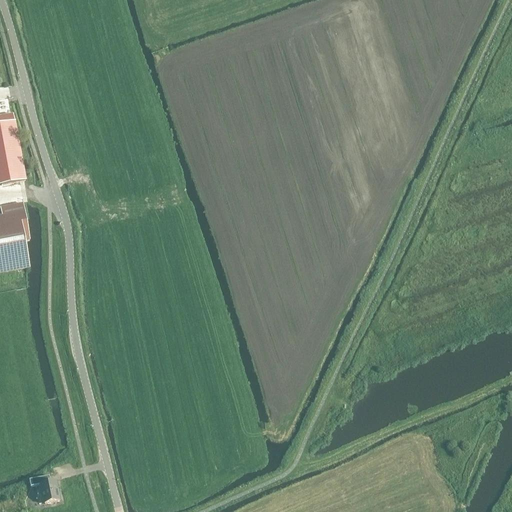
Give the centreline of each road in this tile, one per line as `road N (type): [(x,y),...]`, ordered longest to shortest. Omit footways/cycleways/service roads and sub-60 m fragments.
road 1 (tertiary): [(118,511),(75,343),(65,219),(0,0)]
road 2 (track): [(301,447),(360,370),(468,130),(511,54)]
road 3 (track): [(289,470),(511,379)]
road 4 (track): [(267,511),(410,447),(427,463),(447,511)]
road 5 (track): [(364,360),(511,306)]
